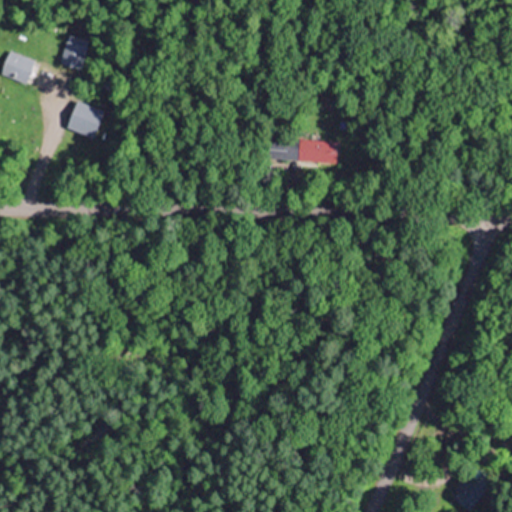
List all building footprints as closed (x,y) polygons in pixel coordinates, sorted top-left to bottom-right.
[(59,62),(79,68),(85,46),(65,40),(59,62)] [(0,74),(25,82),(32,57),(6,50),(0,72),(0,74)] [(103,110),(77,98),(64,126),(91,137),(103,110)] [(266,136),(265,158),(335,160),(336,138),(266,136)] [(490,485),(473,468),(448,493),(465,511),(490,485)]
